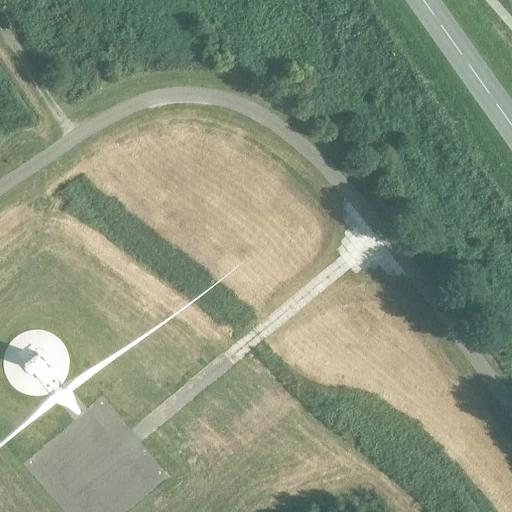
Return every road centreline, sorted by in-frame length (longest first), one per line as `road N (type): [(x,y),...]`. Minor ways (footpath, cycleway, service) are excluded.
road 1 (tertiary): [(511,132),(420,0)]
road 2 (track): [(76,140),(0,36)]
